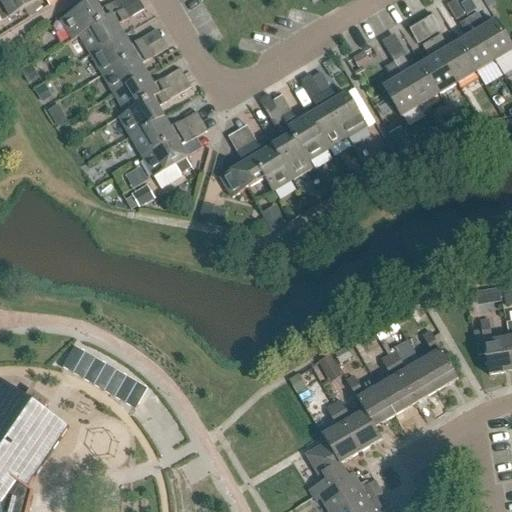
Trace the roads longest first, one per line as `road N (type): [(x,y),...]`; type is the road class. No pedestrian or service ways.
road 1 (residential): [(388,0),(227,97),(169,0)]
road 2 (residential): [(381,483),(511,406)]
